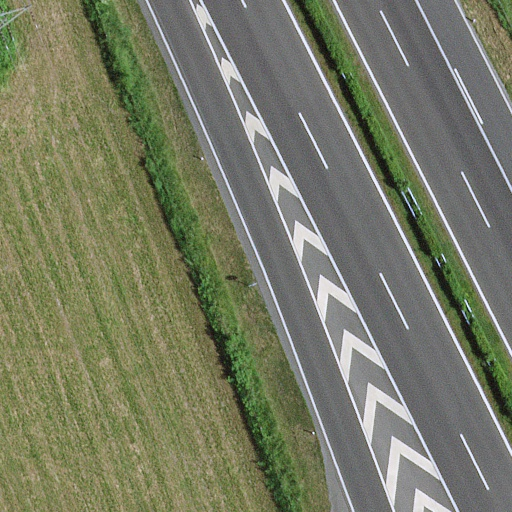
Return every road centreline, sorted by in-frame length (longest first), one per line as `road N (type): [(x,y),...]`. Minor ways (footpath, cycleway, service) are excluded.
road 1 (motorway): [(242,0),(500,511)]
road 2 (motorway): [(197,0),(374,511)]
road 3 (motorway): [(511,266),(379,0)]
road 4 (motorway): [(511,210),(388,0)]
